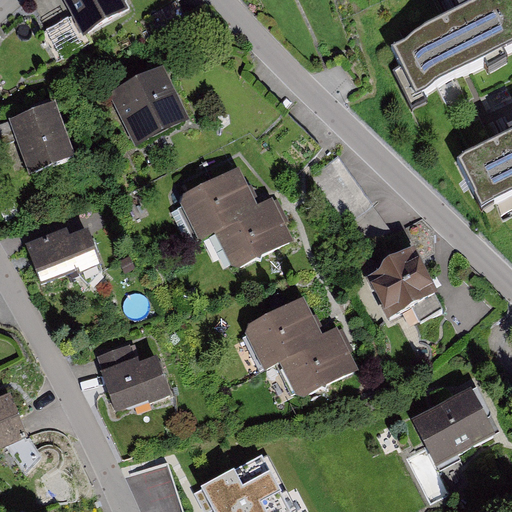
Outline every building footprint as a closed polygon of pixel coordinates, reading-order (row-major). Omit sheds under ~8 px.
[(116,0),(64,0),(87,39),(126,17),(116,0)] [(511,0),(490,0),(447,21),(384,52),(414,112),(470,85),(511,64),(511,0)] [(136,152),(191,124),(164,71),(109,98),(136,152)] [(55,108),(10,124),(29,179),(75,162),(55,108)] [(511,140),(458,168),(482,217),(511,201),(511,140)] [(355,184),(338,162),(314,179),(349,227),(373,209),(355,184)] [(239,174),(179,206),(199,244),(215,236),(259,212),(239,174)] [(274,205),(259,212),(215,236),(234,274),(292,243),(274,205)] [(68,234),(26,249),(37,279),(40,288),(41,290),(77,277),(78,279),(80,278),(101,271),(97,258),(88,234),(70,241),(68,234)] [(417,257),(373,278),(395,322),(438,302),(417,257)] [(324,340),(305,302),(247,334),(265,372),(278,365),(324,340)] [(339,332),(324,340),(278,365),(297,403),(359,372),(339,332)] [(104,375),(135,364),(130,349),(98,360),(104,375)] [(157,362),(140,368),(138,363),(135,364),(104,375),(101,376),(116,417),(149,405),(150,409),(171,401),(157,362)] [(413,424),(436,471),(497,442),(473,394),(413,424)] [(0,450),(27,441),(12,398),(0,401),(0,450)] [(204,491),(214,511),(298,511),(270,457),(204,491)]
